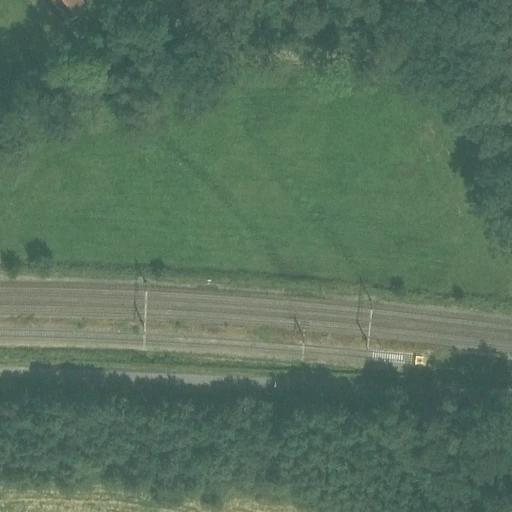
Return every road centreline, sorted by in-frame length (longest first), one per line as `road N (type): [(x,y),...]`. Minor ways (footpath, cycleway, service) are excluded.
road 1 (unclassified): [(0,374),(511,395)]
road 2 (track): [(152,0),(201,51),(511,53)]
